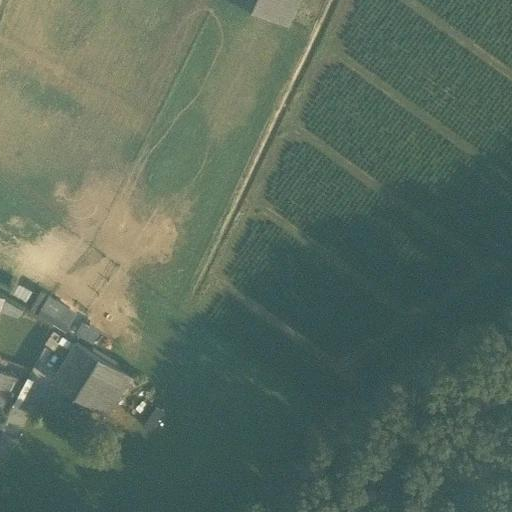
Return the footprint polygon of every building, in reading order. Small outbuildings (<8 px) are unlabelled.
[(237,0),(287,22),(296,0),(237,0)] [(49,295),(37,314),(53,324),(65,305),(49,295)] [(6,299),(5,298),(1,308),(3,308),(7,310),(10,300),(6,299)] [(84,319),(80,332),(100,338),(103,324),(84,319)] [(107,414),(131,375),(75,341),(51,381),(107,414)] [(0,408),(7,411),(19,377),(0,370),(0,408)] [(163,412),(156,407),(143,426),(150,431),(163,412)]
